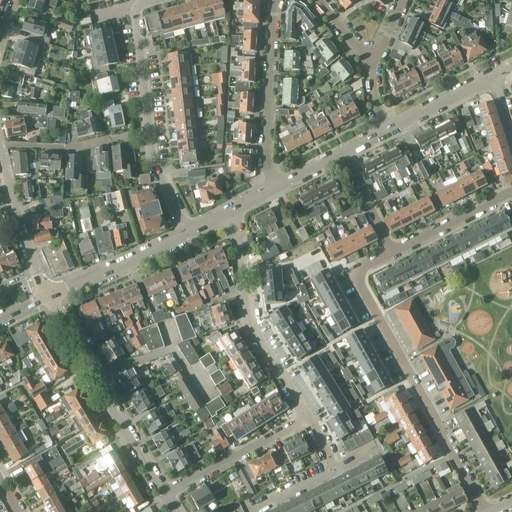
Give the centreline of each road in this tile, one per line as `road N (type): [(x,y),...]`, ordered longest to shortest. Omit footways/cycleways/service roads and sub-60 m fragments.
road 1 (residential): [(487,511),(361,283),(365,266),(392,251)]
road 2 (residential): [(186,234),(152,165),(136,8),(165,0)]
road 3 (residential): [(164,492),(48,296)]
road 4 (residential): [(304,415),(246,318),(229,210)]
road 5 (residential): [(274,187),(266,167),(277,0)]
road 6 (residential): [(164,492),(304,415)]
road 7 (tertiary): [(48,296),(186,234)]
road 8 (residential): [(48,296),(0,155)]
road 9 (residential): [(392,251),(511,190)]
